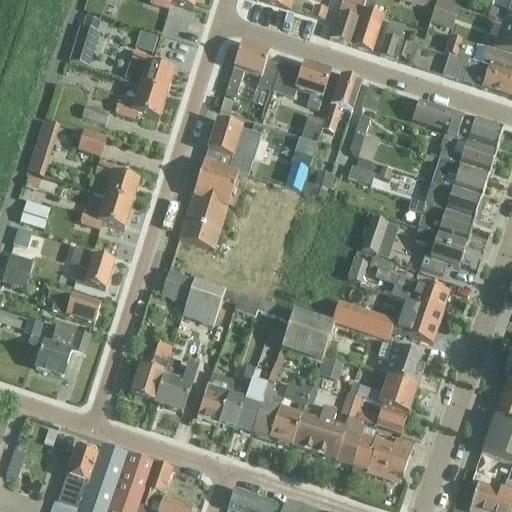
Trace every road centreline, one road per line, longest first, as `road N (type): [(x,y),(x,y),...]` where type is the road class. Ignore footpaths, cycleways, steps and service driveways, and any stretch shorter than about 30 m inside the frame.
road 1 (residential): [(89,426),(219,22)]
road 2 (residential): [(511,117),(219,22)]
road 3 (residential): [(420,511),(511,243)]
road 4 (residential): [(78,0),(0,231)]
road 5 (residential): [(223,469),(89,426)]
road 6 (residential): [(352,511),(223,469)]
